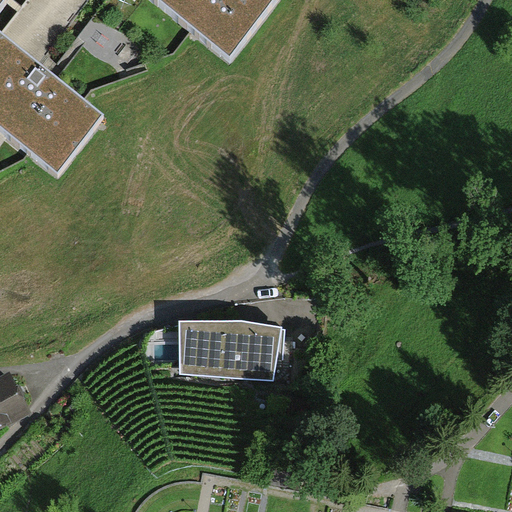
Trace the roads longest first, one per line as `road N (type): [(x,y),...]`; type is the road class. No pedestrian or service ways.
road 1 (track): [(481,0),(428,73),(383,109),(306,195),(279,256),(248,294)]
road 2 (track): [(248,294),(144,326),(86,361)]
road 3 (track): [(86,361),(0,445)]
